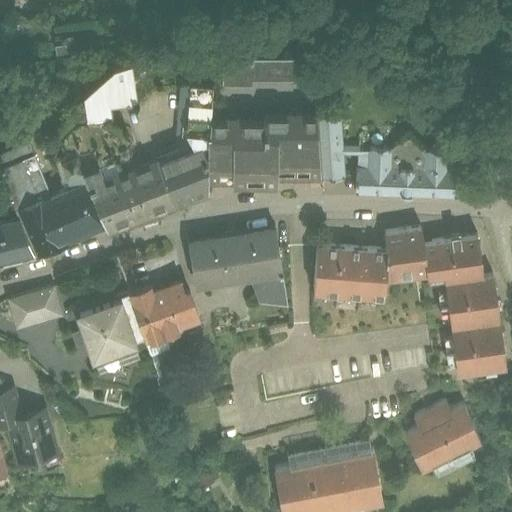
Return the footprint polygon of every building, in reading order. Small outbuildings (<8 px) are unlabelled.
[(248,77),(291,78),(291,54),(248,53),(248,60),(220,59),(219,82),(247,83),(248,77)] [(132,90),(127,57),(110,60),(78,89),(82,114),(105,110),(103,95),(132,90)] [(204,121),(205,109),(207,78),(183,77),(180,120),(188,132),(204,121)] [(270,170),(311,170),(310,103),(258,103),(258,109),(205,109),(204,121),(202,148),(203,170),(227,170),(227,178),(270,178),(270,170)] [(316,177),(340,175),(338,149),(337,141),(335,105),(311,107),(316,177)] [(349,192),(454,193),(455,178),(455,163),(439,163),(440,143),(418,142),(403,122),(385,142),(361,141),(337,141),(338,149),(353,149),(353,162),(349,162),(349,192)] [(171,195),(203,183),(203,170),(202,148),(196,133),(153,149),(171,195)] [(0,145),(0,164),(13,197),(35,252),(59,242),(58,238),(102,220),(81,170),(45,184),(26,135),(0,145)] [(78,161),(77,159),(70,142),(54,149),(62,168),(78,161)] [(173,200),(171,195),(153,149),(99,170),(92,153),(77,159),(78,161),(81,170),(102,220),(104,226),(173,200)] [(0,256),(30,250),(14,210),(0,212),(0,256)] [(440,273),(479,267),(474,227),(421,234),(417,211),(379,217),(382,240),(380,275),(423,269),(424,275),(440,273)] [(270,215),(183,228),(190,279),(247,271),(254,294),(282,297),(270,215)] [(382,240),(312,235),(309,285),(380,289),(380,275),(382,240)] [(479,267),(440,273),(447,319),(495,312),(489,266),(479,267)] [(122,279),(124,284),(140,330),(196,311),(184,276),(179,278),(176,269),(147,279),(144,271),(122,279)] [(49,280),(3,293),(12,324),(57,311),(49,280)] [(128,335),(140,330),(124,284),(68,304),(84,349),(89,348),(94,362),(133,349),(128,335)] [(495,312),(447,319),(453,366),(502,360),(495,312)] [(12,379),(0,382),(0,415),(2,415),(15,456),(58,441),(43,398),(21,406),(12,379)] [(399,425),(417,463),(477,435),(459,396),(446,403),(441,393),(431,398),(408,408),(413,418),(399,425)] [(268,456),(278,511),(379,493),(366,426),(280,442),(283,454),(268,456)]
